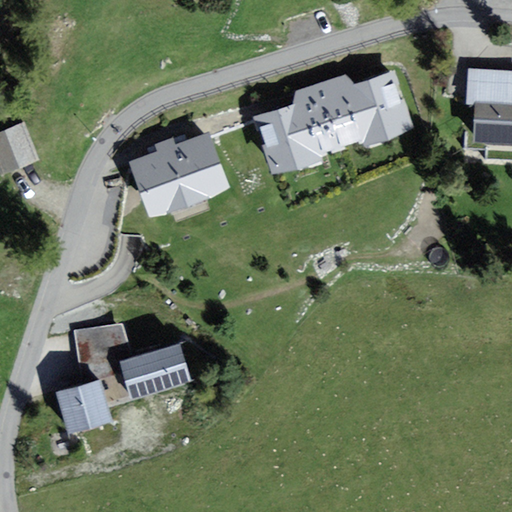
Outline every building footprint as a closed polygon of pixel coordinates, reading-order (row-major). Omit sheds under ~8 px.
[(475,105),(473,143),(511,144),(511,70),(468,69),(466,104),(475,105)] [(346,76),(296,92),(293,106),(255,119),(273,176),(324,159),(323,156),(363,143),(364,146),(415,130),(397,73),(358,85),(346,76)] [(24,122),(0,132),(0,174),(1,176),(40,160),(24,122)] [(157,152),(130,162),(150,217),(167,215),(210,199),(231,188),(210,132),(176,145),(173,137),(154,144),(157,152)] [(56,392),(68,434),(113,422),(109,407),(192,384),(181,344),(133,357),(124,324),(70,330),(86,384),(56,392)]
